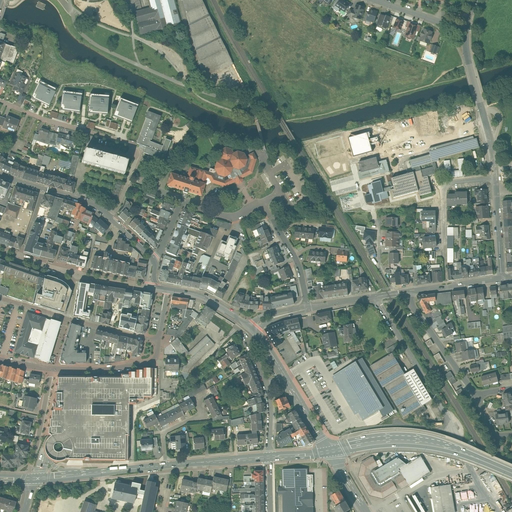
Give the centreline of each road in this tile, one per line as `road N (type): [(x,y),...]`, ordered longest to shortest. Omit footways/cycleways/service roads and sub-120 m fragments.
road 1 (residential): [(373,296),(494,504)]
road 2 (residential): [(0,101),(129,143),(133,167),(110,219)]
road 3 (secondary): [(511,474),(403,438),(331,450)]
road 4 (unclassified): [(468,32),(497,178)]
road 5 (residential): [(252,329),(331,450)]
road 6 (secondary): [(166,466),(33,478)]
road 7 (residential): [(242,332),(269,394),(270,457)]
road 8 (residential): [(404,292),(477,396)]
road 9 (residential): [(52,369),(148,363),(158,340)]
